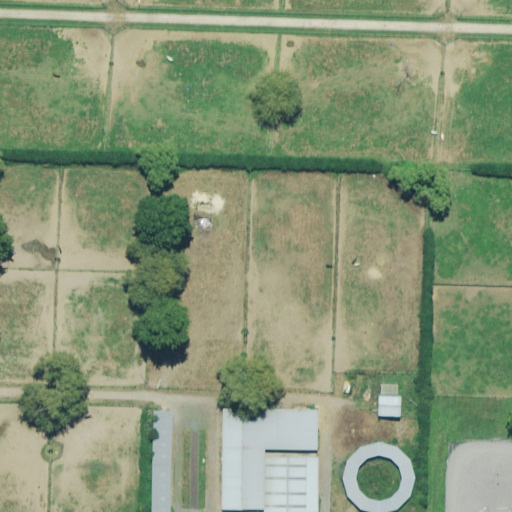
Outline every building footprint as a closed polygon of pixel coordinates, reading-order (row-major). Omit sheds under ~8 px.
[(404,397),(381,396),(381,416),(404,417),(404,397)] [(319,410),(226,407),(224,510),(267,511),(266,511),(320,511),(322,458),(317,458),(319,410)] [(176,467),(201,468),(203,425),(178,424),(176,467)] [(370,439),(352,439),(351,449),(370,450),(370,439)] [(201,468),(176,467),(174,510),(199,511),(201,468)]
